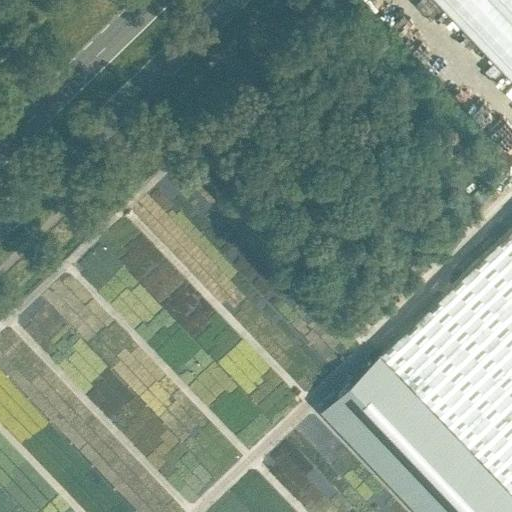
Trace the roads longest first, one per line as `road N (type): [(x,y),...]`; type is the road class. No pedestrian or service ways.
road 1 (primary): [(0,232),(243,0)]
road 2 (primary): [(158,0),(0,150)]
